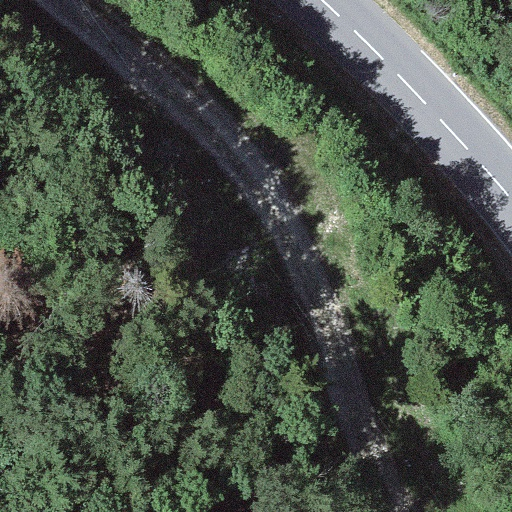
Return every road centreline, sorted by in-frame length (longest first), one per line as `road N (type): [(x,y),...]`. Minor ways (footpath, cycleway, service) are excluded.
road 1 (track): [(395,511),(294,245),(262,190),(156,78),(58,0)]
road 2 (secondary): [(511,196),(321,0)]
